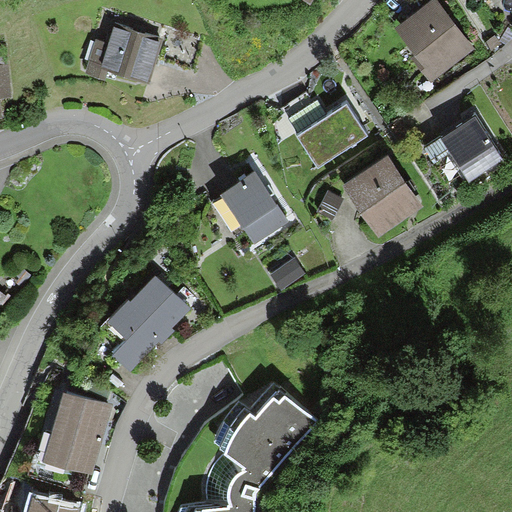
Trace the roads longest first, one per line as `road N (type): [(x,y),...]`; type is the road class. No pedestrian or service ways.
road 1 (residential): [(511,183),(182,356),(139,410),(109,511)]
road 2 (residential): [(131,156),(134,183),(123,219),(52,295),(0,420)]
road 3 (residential): [(131,156),(282,71),(360,0)]
road 4 (residential): [(0,141),(49,123),(98,126),(131,156)]
